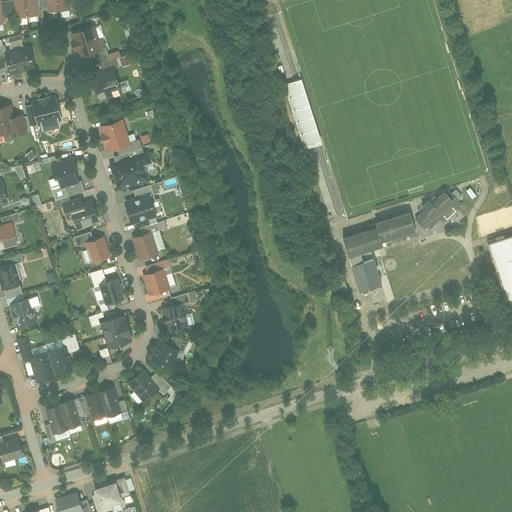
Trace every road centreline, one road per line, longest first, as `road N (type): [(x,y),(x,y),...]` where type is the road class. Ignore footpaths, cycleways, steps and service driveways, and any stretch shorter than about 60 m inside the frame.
road 1 (residential): [(46,483),(511,335)]
road 2 (residential): [(22,399),(130,363),(143,352),(147,322),(74,94),(47,82),(0,95)]
